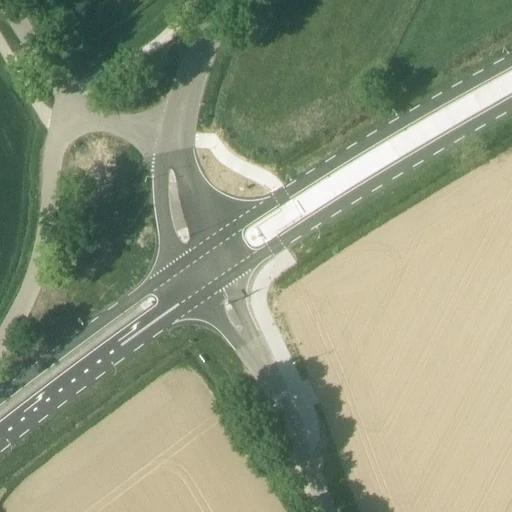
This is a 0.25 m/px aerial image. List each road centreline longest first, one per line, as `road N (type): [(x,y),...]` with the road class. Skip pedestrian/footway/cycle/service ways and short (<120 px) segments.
road 1 (primary): [(511,61),(216,243)]
road 2 (primary): [(231,276),(511,104)]
road 3 (primary): [(0,448),(200,297)]
road 4 (primary): [(181,268),(0,402)]
road 5 (unclassified): [(0,343),(39,263),(59,129)]
road 6 (unclassified): [(327,511),(250,345)]
road 7 (tertiary): [(175,141),(227,0)]
road 8 (tertiary): [(175,141),(161,205),(181,268)]
road 9 (unclassified): [(5,0),(73,102)]
